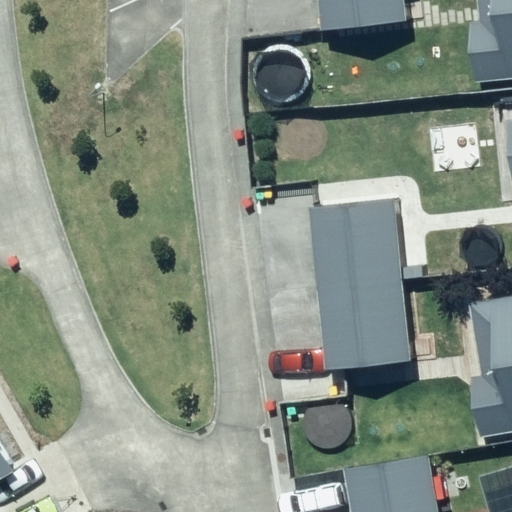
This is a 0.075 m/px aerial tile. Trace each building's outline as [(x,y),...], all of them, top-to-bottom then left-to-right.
[(409,0),(324,0),(326,17),(410,8),(409,0)] [(472,7),(477,74),(511,72),(511,0),(481,0),(481,6),(472,7)] [(407,267),(320,278),(330,356),(417,344),(407,267)] [(511,286),(466,293),(485,426),(511,421),(511,286)] [(0,511),(8,511),(0,496),(0,475),(30,460),(0,403),(0,511)] [(444,511),(433,439),(348,453),(357,511),(444,511)] [(511,511),(511,498),(490,505),(492,511),(511,511)]
